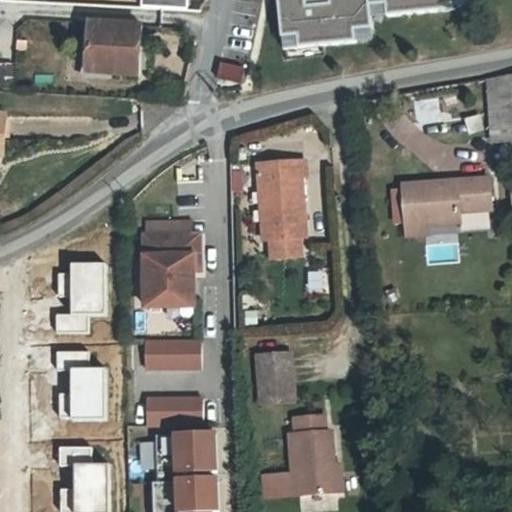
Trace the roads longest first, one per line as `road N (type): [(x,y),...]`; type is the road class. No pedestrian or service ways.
road 1 (residential): [(10,252),(59,228),(212,120),(511,57)]
road 2 (residential): [(12,511),(10,252)]
